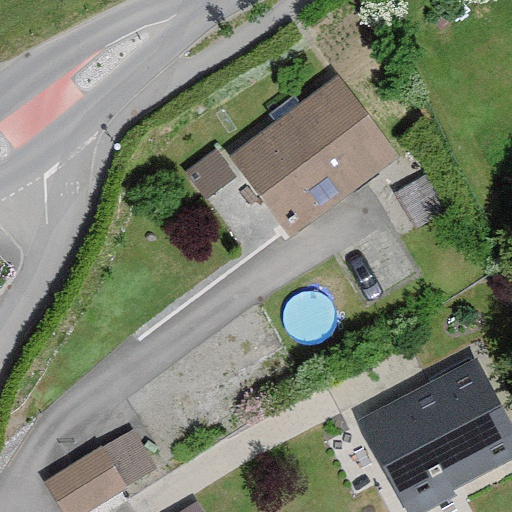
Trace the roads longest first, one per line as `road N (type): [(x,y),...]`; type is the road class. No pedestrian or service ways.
road 1 (residential): [(48,107),(39,271),(0,351)]
road 2 (unclassified): [(233,0),(48,107)]
